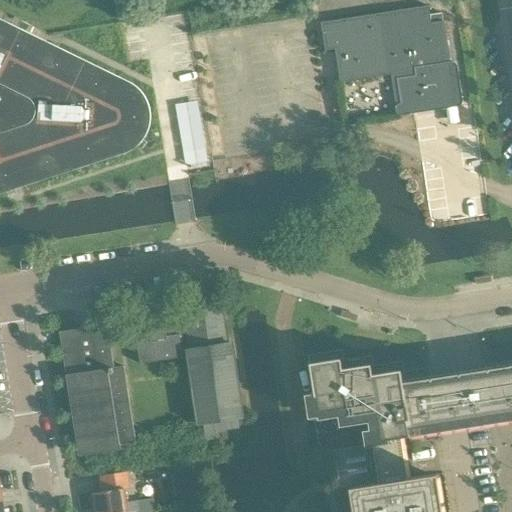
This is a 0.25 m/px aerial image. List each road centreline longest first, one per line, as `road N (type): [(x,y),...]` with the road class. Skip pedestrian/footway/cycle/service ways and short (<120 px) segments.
road 1 (residential): [(6,288),(222,256),(432,311),(511,298)]
road 2 (residential): [(32,439),(6,288)]
